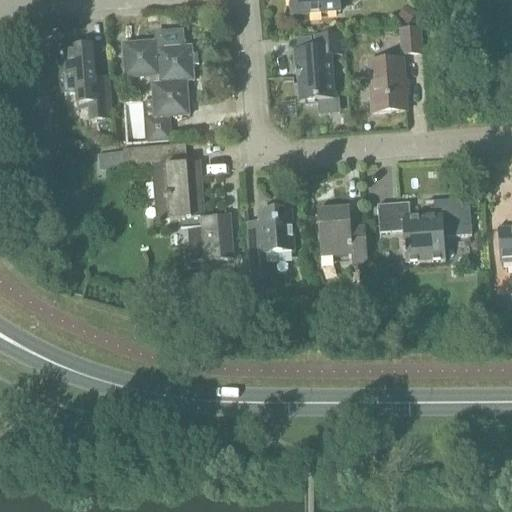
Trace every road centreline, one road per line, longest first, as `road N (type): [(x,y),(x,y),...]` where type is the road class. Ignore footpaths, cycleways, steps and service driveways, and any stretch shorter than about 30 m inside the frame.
road 1 (secondary): [(511,400),(253,406),(157,397),(66,369),(0,333)]
road 2 (residential): [(511,144),(327,158),(273,150),(252,124),(239,0)]
road 3 (residential): [(123,0),(0,8)]
